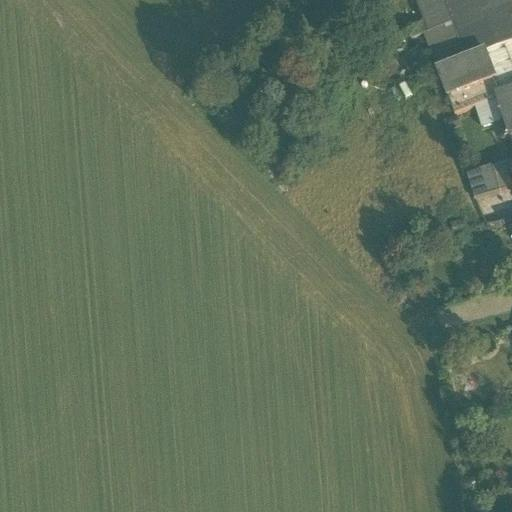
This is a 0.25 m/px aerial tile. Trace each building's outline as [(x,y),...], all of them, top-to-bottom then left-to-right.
[(446,48),(453,68),(485,56),(486,56),(511,46),(511,7),(509,0),(415,0),(426,24),(430,35),(454,26),(460,42),(458,43),(459,43),(446,48)] [(408,31),(412,41),(424,37),(430,35),(426,24),(408,31)] [(424,37),(438,74),(453,68),(446,48),(459,43),(458,43),(460,42),(454,26),(430,35),(424,37)] [(502,97),(511,94),(511,46),(486,56),(496,82),(502,97)] [(438,74),(448,101),(496,82),(486,56),(485,56),(453,68),(438,74)] [(448,101),(455,118),(476,110),(498,102),(497,99),(502,97),(496,82),(448,101)] [(506,123),(511,137),(511,94),(502,97),(497,99),(498,102),(506,123)] [(481,131),(506,123),(498,102),(476,110),(481,131)] [(505,166),(494,170),(471,177),(478,201),(501,194),(496,176),(507,173),(505,166)]
